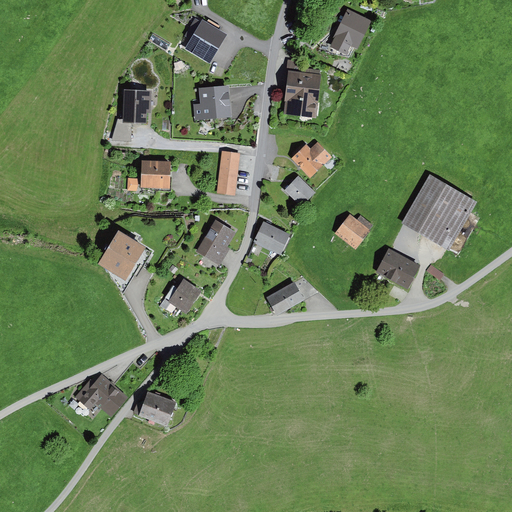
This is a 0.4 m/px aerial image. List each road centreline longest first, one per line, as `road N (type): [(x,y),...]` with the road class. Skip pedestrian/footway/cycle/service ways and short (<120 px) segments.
road 1 (residential): [(289,0),(251,217),(199,326)]
road 2 (unclassified): [(199,326),(410,310),(457,291),(511,253)]
road 3 (unclassified): [(0,415),(199,326)]
